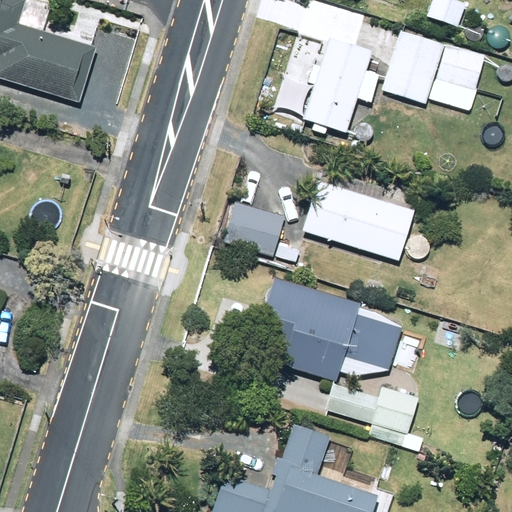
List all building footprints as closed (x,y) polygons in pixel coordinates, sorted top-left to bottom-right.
[(0,0),(0,85),(78,109),(95,55),(18,32),(25,7),(0,0)] [(426,0),(401,0),(400,7),(423,12),(426,0)] [(435,0),(427,22),(456,33),(465,10),(437,0),(435,0)] [(402,39),(383,96),(424,109),(443,52),(402,39)] [(315,93),(303,127),(314,131),(312,138),(324,142),(326,135),(345,141),(357,106),(369,110),(377,83),(366,79),(371,62),(329,48),(324,64),(318,62),(309,91),(315,93)] [(437,86),(475,96),(484,62),(446,51),(437,86)] [(303,238),(399,268),(413,219),(318,191),(303,238)] [(284,223),(235,210),(224,249),(273,262),(284,223)] [(274,286),(254,349),(286,359),(282,372),(334,389),(325,416),(372,431),(369,440),(418,456),(422,444),(408,439),(416,415),(419,416),(421,407),(381,395),(378,404),(335,390),(339,378),(353,383),(387,377),(399,337),(357,323),(360,313),(274,286)] [(443,328),(440,344),(451,346),(454,330),(443,328)] [(415,352),(408,346),(400,350),(399,359),(406,364),(414,361),(415,352)] [(384,511),(390,496),(376,492),(380,481),(345,469),(351,451),(295,432),(283,468),(276,466),(270,483),(277,485),(272,499),(225,484),(215,511),(384,511)]
